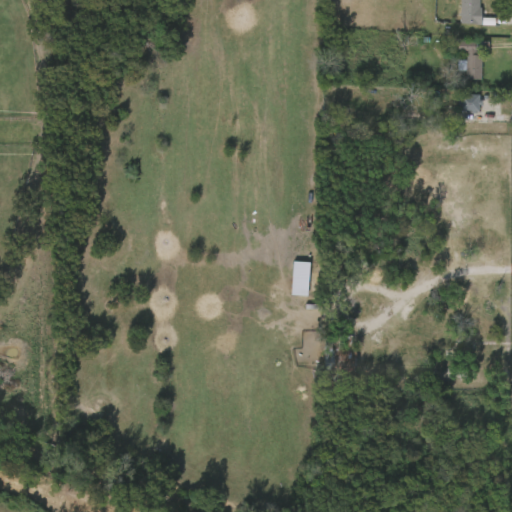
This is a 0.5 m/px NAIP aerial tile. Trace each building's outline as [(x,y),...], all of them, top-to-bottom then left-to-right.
[(467,0),(447,0),(447,29),(468,29),(467,0)] [(482,8),(481,18),(495,18),(495,25),(461,24),(461,16),(460,16),(460,0),(479,0),(479,8),(482,8)] [(486,48),(486,51),(479,50),(478,80),(463,79),(463,71),(454,71),(455,60),(463,60),(464,54),(455,54),(455,40),(486,41),(486,48)] [(444,59),(452,59),(452,84),(468,84),(469,46),(444,46),(444,59)] [(483,101),(482,106),(479,105),(479,112),(471,114),(471,112),(459,111),(459,95),(480,95),(480,101),(483,101)] [(466,99),(450,100),(450,117),(466,116),(466,99)] [(278,299),(295,300),(295,266),(279,266),(278,299)] [(351,337),(351,345),(353,345),(352,381),(319,380),(320,335),(351,335),(351,337)]
